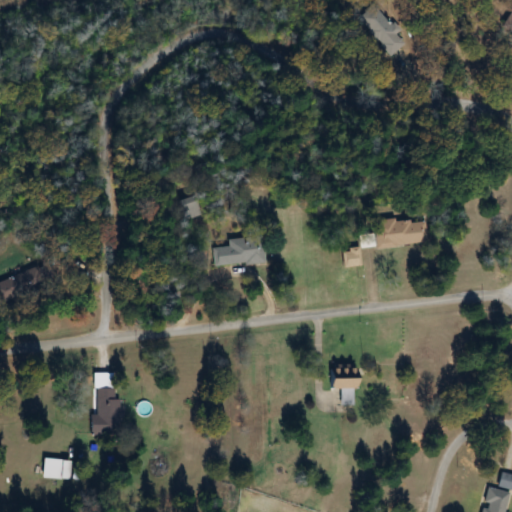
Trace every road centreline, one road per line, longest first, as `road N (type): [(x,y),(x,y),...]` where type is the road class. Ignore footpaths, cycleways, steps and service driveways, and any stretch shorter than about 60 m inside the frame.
road 1 (residential): [(105,340),(116,209),(113,129),(129,84),(176,47),(225,31),(279,55),(334,95),(484,106),(511,123)]
road 2 (residential): [(511,294),(0,351)]
road 3 (residential): [(431,511),(448,452),(473,433),(511,429)]
